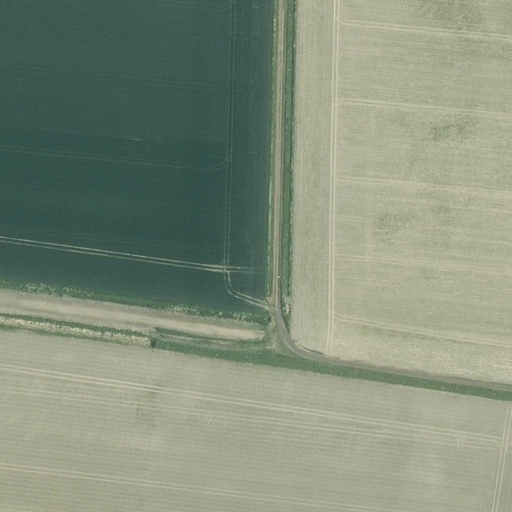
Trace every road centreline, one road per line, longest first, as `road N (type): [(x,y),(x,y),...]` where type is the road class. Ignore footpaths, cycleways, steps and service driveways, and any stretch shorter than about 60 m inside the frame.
road 1 (track): [(285,0),(277,308),(284,337)]
road 2 (track): [(284,337),(0,297)]
road 3 (track): [(284,337),(322,361),(511,387)]
